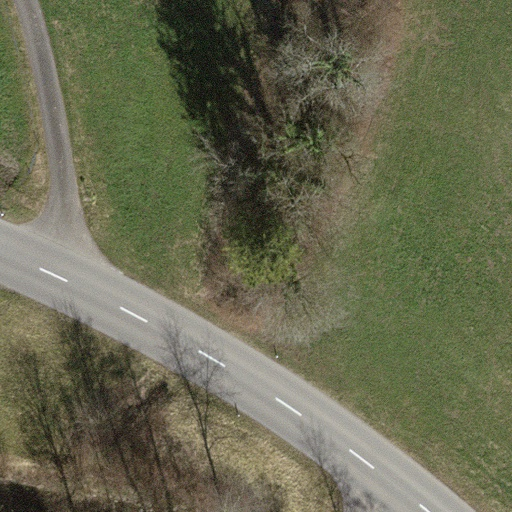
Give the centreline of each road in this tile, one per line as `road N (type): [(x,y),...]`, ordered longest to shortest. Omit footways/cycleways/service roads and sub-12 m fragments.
road 1 (tertiary): [(0,251),(176,337),(296,411),(427,511)]
road 2 (track): [(24,0),(61,176),(63,220),(45,269)]
